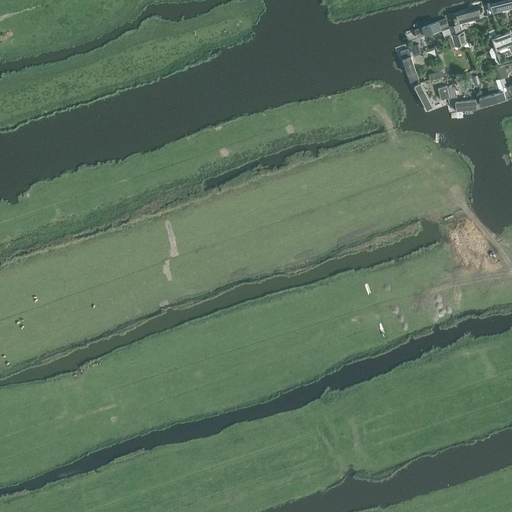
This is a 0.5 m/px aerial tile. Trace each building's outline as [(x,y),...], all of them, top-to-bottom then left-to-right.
[(511,8),(511,0),(507,0),(491,4),(493,13),(511,8)] [(485,18),(482,7),(452,15),(454,24),(459,23),(460,25),(485,18)] [(448,27),(445,18),(415,30),(418,38),(448,27)] [(460,27),(460,25),(459,23),(454,24),(449,26),(450,29),(452,34),(455,46),(464,44),(460,27)] [(496,34),(491,36),(500,62),(511,58),(511,47),(511,43),(511,42),(511,35),(510,30),(501,33),(500,33),(496,34)] [(452,34),(443,37),(448,49),(455,46),(452,34)] [(413,44),(417,54),(423,51),(420,42),(413,44)] [(419,81),(408,48),(400,51),(411,84),(419,81)] [(498,78),(504,77),(508,75),(505,65),(494,68),(498,78)] [(442,69),(428,74),(430,79),(443,75),(442,69)] [(498,78),(496,79),(499,89),(507,86),(504,77),(498,78)] [(414,86),(427,110),(433,106),(421,82),(414,86)] [(451,85),(448,86),(451,98),(457,96),(454,83),(450,84),(451,85)] [(447,86),(438,89),(441,100),(450,97),(447,86)] [(506,99),(503,91),(479,98),(482,106),(506,99)] [(476,109),(475,100),(456,102),(457,111),(476,109)]
